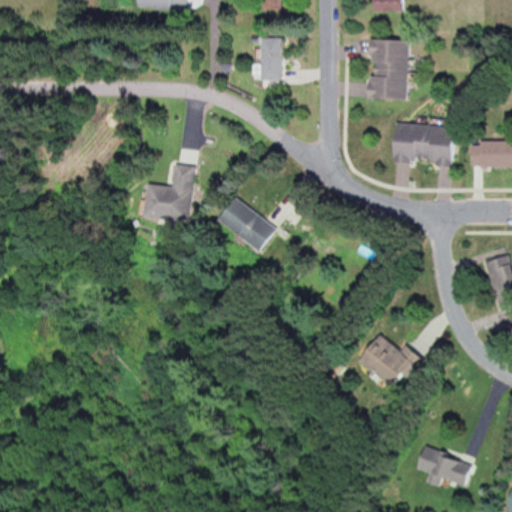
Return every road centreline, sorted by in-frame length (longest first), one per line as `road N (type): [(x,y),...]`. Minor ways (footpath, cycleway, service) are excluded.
road 1 (residential): [(0,88),(191,90),(223,99),(371,197),(436,214),(511,215)]
road 2 (residential): [(511,377),(483,360),(456,323),(436,214)]
road 3 (residential): [(330,171),(329,0)]
